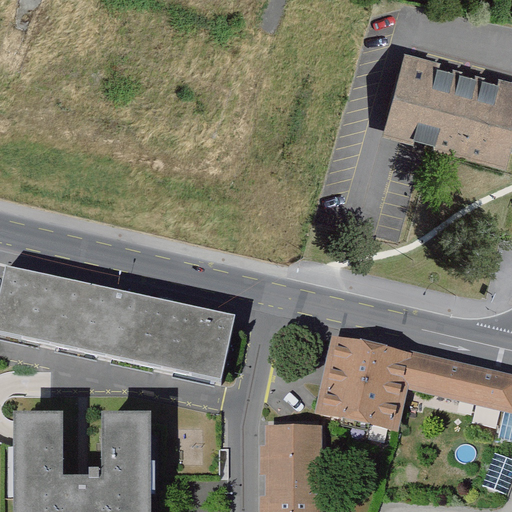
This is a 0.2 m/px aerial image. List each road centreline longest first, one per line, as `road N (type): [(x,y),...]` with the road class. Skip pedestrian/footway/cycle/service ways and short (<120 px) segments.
road 1 (secondary): [(266,294),(0,231)]
road 2 (residential): [(245,511),(245,425),(266,294)]
road 3 (secondary): [(441,334),(266,294)]
